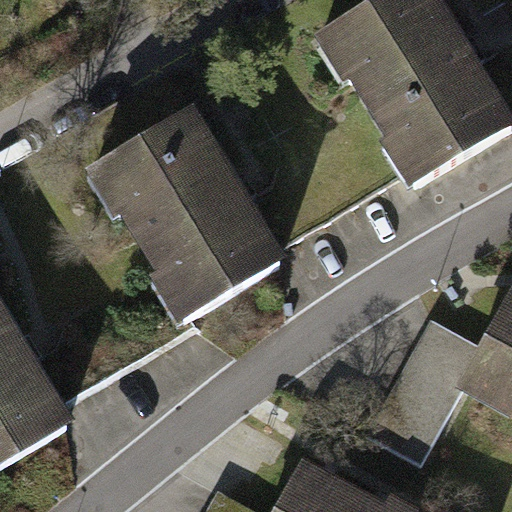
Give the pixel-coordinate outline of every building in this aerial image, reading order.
[(393,0),(321,47),(425,206),(511,150),(511,97),(448,0),(393,0)] [(113,180),(217,339),(328,267),(224,108),(113,180)] [(0,499),(77,456),(0,321),(0,499)] [(511,347),(472,327),(406,457),(454,481),(504,383),(511,387),(511,347)] [(302,511),(250,486),(236,511),(413,511),(335,470),(313,511),(302,511)]
